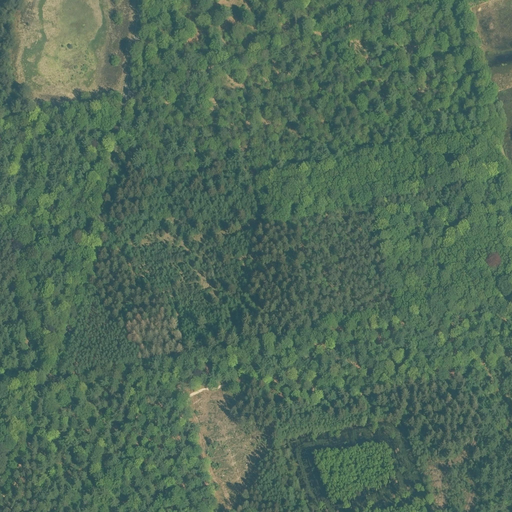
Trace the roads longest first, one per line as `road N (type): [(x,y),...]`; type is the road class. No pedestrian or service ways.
road 1 (tertiary): [(0,473),(77,293),(140,0)]
road 2 (track): [(511,181),(498,131),(257,179),(162,168),(116,126)]
road 3 (track): [(244,342),(511,291)]
road 4 (track): [(374,21),(123,96)]
road 5 (track): [(0,386),(244,342)]
road 6 (track): [(462,0),(498,131)]
